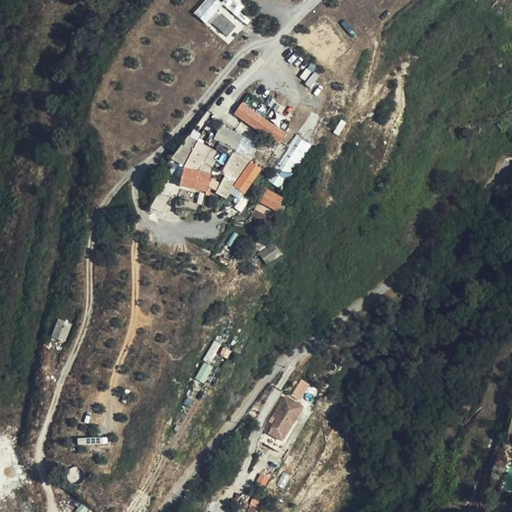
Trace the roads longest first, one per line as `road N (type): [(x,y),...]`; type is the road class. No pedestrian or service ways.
road 1 (track): [(52,511),(40,440),(89,316),(97,217),(247,48),(285,26)]
road 2 (residential): [(511,171),(460,238),(276,370),(164,511)]
